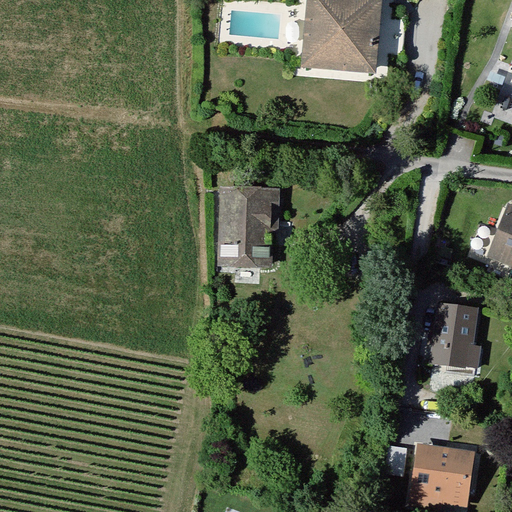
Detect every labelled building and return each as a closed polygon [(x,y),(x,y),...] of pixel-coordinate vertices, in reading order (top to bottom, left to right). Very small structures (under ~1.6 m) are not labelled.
[(382,0),(308,0),(303,66),(377,71),(382,0)] [(273,188),(218,184),(212,264),(266,268),(273,188)] [(511,206),(504,203),(481,256),(511,269),(511,206)] [(469,307),(431,302),(424,361),(472,367),(475,344),(465,343),(469,307)] [(474,447),(411,441),(404,508),(438,511),(439,501),(468,504),(474,447)]
